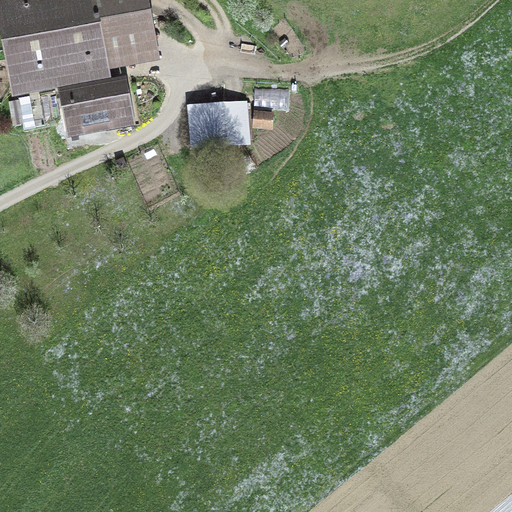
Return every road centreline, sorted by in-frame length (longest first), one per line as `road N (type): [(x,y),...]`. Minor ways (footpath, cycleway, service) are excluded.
road 1 (track): [(492,0),(448,36),(408,55),(298,71),(244,59),(228,45),(207,0)]
road 2 (track): [(228,45),(189,76),(153,129),(0,205)]
